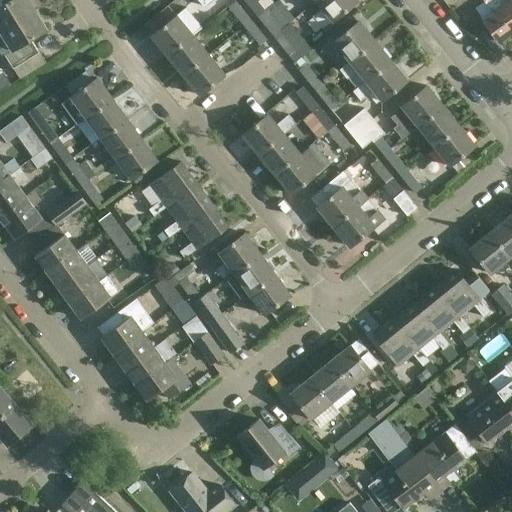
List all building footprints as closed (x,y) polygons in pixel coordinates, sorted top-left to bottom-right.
[(26,0),(8,0),(2,4),(0,1),(0,31),(33,10),(26,0)] [(244,26),(251,20),(234,0),(227,6),(244,26)] [(243,0),(256,15),(263,9),(255,0),(243,0)] [(355,0),(315,0),(321,8),(312,16),(323,28),(331,21),(356,1),(355,0)] [(501,4),(498,0),(482,0),(483,2),(474,9),(483,21),(498,42),(511,31),(511,18),(501,4)] [(511,0),(507,0),(501,4),(511,18),(511,0)] [(176,15),(151,35),(167,55),(202,27),(196,19),(185,7),(176,15)] [(263,9),(256,15),(272,35),(280,29),(263,9)] [(0,34),(6,43),(0,46),(0,50),(11,69),(34,55),(25,41),(45,29),(33,10),(0,31),(0,34)] [(251,20),(244,26),(259,46),(267,40),(251,20)] [(348,61),(373,41),(357,21),(332,41),(348,61)] [(202,27),(167,55),(183,75),(208,55),(193,36),(203,28),(202,27)] [(280,29),(272,35),(290,57),(298,50),(280,29)] [(355,87),(389,60),(373,41),(348,61),(349,61),(339,70),(347,80),(348,79),(355,87)] [(208,55),(183,75),(199,95),(225,75),(208,55)] [(381,100),(405,80),(389,60),(355,87),(356,88),(353,91),(361,101),(373,91),(381,100)] [(300,69),(299,70),(313,88),(321,82),(307,64),(300,69)] [(76,124),(85,117),(111,98),(96,78),(61,103),(76,124)] [(329,108),(337,102),(321,82),(313,88),(329,108)] [(408,132),(416,126),(441,105),(425,85),(400,105),(393,111),(408,132)] [(312,112),(319,106),(303,86),(295,92),(312,112)] [(100,138),(126,119),(111,98),(85,117),(100,138)] [(432,146),(457,126),(441,105),(416,126),(432,146)] [(319,106),(312,112),(302,120),(318,138),(326,131),(334,125),(319,106)] [(364,108),(343,125),(352,137),(373,119),(364,108)] [(276,124),(268,114),(243,133),(260,154),(285,134),(296,125),(288,115),(276,124)] [(0,130),(0,134),(6,143),(30,126),(21,115),(0,130)] [(50,143),(58,137),(44,117),(35,123),(50,143)] [(115,159),(141,140),(126,119),(100,138),(115,159)] [(373,119),(352,137),(362,148),(371,141),(381,153),(389,147),(381,136),(385,133),(373,119)] [(334,125),(326,131),(343,151),(350,145),(334,125)] [(457,126),(432,146),(449,166),(474,146),(457,126)] [(285,134),(260,154),(275,173),(300,153),(285,134)] [(58,137),(50,143),(65,164),(73,158),(58,137)] [(141,140),(115,159),(130,180),(156,161),(141,140)] [(300,153),(275,173),(291,193),(316,173),(328,162),(312,142),(299,152),(300,153)] [(398,173),(406,167),(389,147),(381,153),(398,173)] [(45,148),(30,159),(37,169),(53,158),(45,148)] [(383,186),(393,178),(371,149),(362,156),(385,184),(383,186)] [(73,158),(65,164),(80,184),(95,173),(85,159),(78,164),(73,158)] [(166,207),(197,185),(180,162),(150,184),(161,200),(148,209),(153,216),(166,207)] [(406,167),(398,173),(414,193),(422,187),(406,167)] [(351,197),(342,186),(351,178),(344,170),(323,188),(329,196),(318,206),(334,226),(369,197),(362,189),(351,197)] [(95,173),(80,184),(95,205),(103,199),(88,179),(95,174),(95,173)] [(0,212),(23,195),(8,175),(0,180),(0,212)] [(416,206),(393,178),(383,186),(382,187),(405,215),(416,206)] [(176,221),(156,236),(160,242),(211,205),(197,185),(166,207),(176,221)] [(23,195),(0,212),(0,218),(14,237),(39,217),(32,207),(43,200),(33,187),(23,195)] [(77,190),(46,212),(56,226),(87,204),(77,190)] [(369,197),(334,226),(350,246),(386,217),(378,208),(377,209),(368,199),(370,198),(369,197)] [(211,205),(160,242),(161,243),(182,228),(192,242),(179,251),(184,258),(227,227),(211,205)] [(110,211),(99,220),(104,228),(116,219),(110,211)] [(135,216),(125,223),(131,231),(141,224),(135,216)] [(490,231),(510,257),(511,255),(511,218),(510,216),(490,231)] [(116,219),(104,228),(116,243),(127,235),(116,219)] [(490,273),(510,257),(490,231),(470,248),(490,273)] [(234,272),(260,254),(245,232),(219,250),(234,272)] [(46,271),(74,250),(63,234),(34,255),(46,271)] [(127,235),(116,243),(127,258),(138,250),(127,235)] [(57,286),(86,265),(74,250),(46,271),(57,286)] [(138,250),(127,258),(134,268),(146,260),(138,250)] [(249,292),(274,274),(260,254),(234,272),(225,278),(240,298),(249,292)] [(174,262),(163,271),(167,277),(169,279),(174,275),(180,271),(174,262)] [(180,271),(174,275),(179,282),(192,301),(200,295),(186,277),(195,271),(189,264),(180,271)] [(86,265),(57,286),(68,302),(97,280),(86,265)] [(491,311),(481,299),(490,291),(474,272),(465,279),(457,270),(436,287),(460,316),(461,315),(474,305),(484,317),(491,311)] [(249,292),(240,298),(247,308),(255,302),(263,314),(289,296),(274,274),(249,292)] [(165,278),(155,285),(172,309),(184,300),(174,286),(177,284),(179,282),(174,275),(169,279),(167,277),(165,278)] [(97,280),(68,302),(80,317),(109,296),(97,280)] [(511,312),(511,294),(503,284),(490,294),(508,316),(511,312)] [(440,332),(453,322),(463,334),(470,328),(460,316),(436,287),(416,303),(450,345),(450,344),(440,332)] [(207,321),(215,316),(200,295),(192,301),(207,321)] [(120,323),(101,336),(113,352),(142,331),(151,324),(137,304),(134,300),(114,314),(120,323)] [(195,339),(206,331),(184,300),(172,309),(195,339)] [(419,348),(433,338),(443,350),(450,345),(416,303),(396,320),(419,348)] [(227,320),(226,321),(221,315),(217,318),(215,316),(207,321),(213,331),(231,354),(245,344),(227,320)] [(398,365),(413,354),(422,366),(429,360),(419,348),(396,320),(375,336),(398,365)] [(124,367),(153,347),(142,331),(113,352),(124,367)] [(206,331),(195,339),(212,363),(223,355),(206,331)] [(370,352),(362,358),(352,346),(332,362),(351,386),(371,370),(372,371),(380,365),(370,352)] [(153,347),(124,367),(135,383),(164,362),(153,347)] [(171,357),(164,362),(135,383),(147,398),(162,387),(169,398),(189,383),(171,357)] [(312,378),(331,402),(351,386),(332,362),(312,378)] [(511,377),(505,368),(489,380),(498,392),(511,409),(511,377)] [(29,400),(44,388),(28,369),(13,381),(29,400)] [(331,402),(312,378),(291,394),(310,418),(312,417),(320,428),(339,412),(331,402)] [(413,397),(423,409),(438,397),(428,385),(413,397)] [(0,434),(8,445),(32,425),(0,386),(0,434)] [(371,412),(378,421),(406,397),(399,389),(371,412)] [(511,426),(511,409),(498,392),(466,416),(487,445),(511,426)] [(352,428),(358,437),(378,421),(371,412),(352,428)] [(270,432),(260,419),(239,437),(264,468),(285,452),(289,456),(300,447),(285,428),(280,432),(276,427),(270,432)] [(454,425),(420,450),(406,431),(399,437),(434,485),(466,461),(465,460),(475,453),(454,425)] [(358,437),(352,428),(333,444),(340,452),(358,437)] [(397,511),(434,485),(399,437),(382,450),(396,468),(382,478),(380,476),(367,486),(387,511),(397,511)] [(188,511),(206,511),(208,511),(223,511),(234,504),(220,486),(210,494),(194,473),(172,491),(188,511)] [(118,511),(86,481),(64,504),(68,508),(64,511),(52,511),(50,510),(48,511),(118,511)] [(357,511),(349,502),(336,511),(357,511)]
